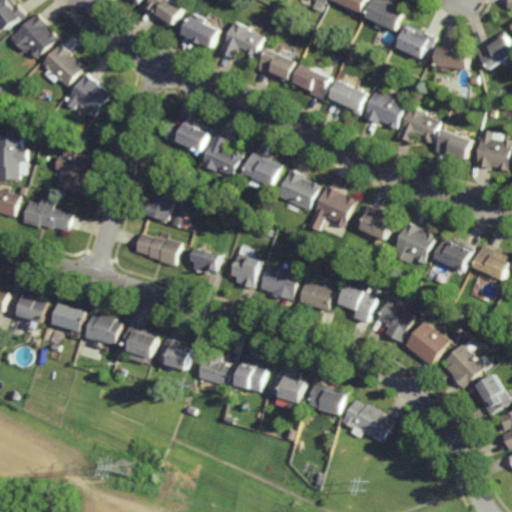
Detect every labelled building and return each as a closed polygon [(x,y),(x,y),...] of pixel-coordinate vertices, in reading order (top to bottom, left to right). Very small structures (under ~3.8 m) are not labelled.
[(15,0),(18,4),(21,2),(30,14),(8,30),(2,21),(0,22),(0,0),(15,0)] [(178,24),(162,13),(159,17),(147,9),(153,0),(179,0),(190,7),(178,24)] [(315,8),(324,11),(328,0),(315,0),(317,1),(315,8)] [(370,0),(365,12),(338,0),(370,0)] [(401,30),(371,16),(378,0),(392,0),(410,8),(401,30)] [(49,24),(48,25),(52,31),(54,30),(62,38),(39,59),(32,50),(34,49),(33,47),(27,52),(14,37),(40,13),(49,24)] [(215,47),(204,42),(204,43),(196,40),(197,38),(185,32),(194,13),(208,19),(207,22),(223,30),(215,47)] [(258,58),(249,55),(251,52),(249,51),(250,50),(242,46),(236,58),(224,52),(237,21),(252,28),(252,29),(267,37),(258,58)] [(430,59),(402,47),(406,38),(402,36),(409,22),(441,37),(430,59)] [(511,57),(494,69),(482,50),(481,50),(510,31),(511,34),(511,57)] [(79,60),(80,59),(88,66),(70,86),(60,77),(56,82),(47,74),(51,69),(45,64),(63,44),(75,54),(73,55),(79,60)] [(456,48),(456,46),(464,47),(464,49),(475,50),(473,70),(453,68),(453,71),(438,69),(439,64),(441,64),(443,46),(456,48)] [(291,83),(261,69),(271,48),(301,62),(291,83)] [(326,99),(314,93),(315,90),(298,82),(306,64),(336,78),(326,99)] [(105,87),(113,92),(95,116),(88,111),(90,109),(81,102),(76,108),(67,102),(88,73),(100,81),(99,83),(105,87)] [(482,83),(474,83),(474,75),(482,75),(482,83)] [(362,115),(333,101),(343,80),(372,94),(362,115)] [(8,94),(5,92),(4,94),(0,92),(0,88),(1,86),(9,91),(8,94)] [(399,129),(381,121),(380,123),(368,117),(380,90),(410,104),(399,129)] [(436,143),(427,139),(428,137),(426,136),(428,133),(421,130),(416,142),(402,136),(416,105),(431,112),(429,115),(445,121),(436,143)] [(212,129),(203,151),(168,136),(173,123),(185,128),(189,119),(212,129)] [(23,148),(27,148),(27,161),(20,161),(20,179),(0,179),(0,135),(21,135),(21,129),(30,128),(30,135),(23,135),(23,148)] [(472,159),(454,152),(452,156),(439,151),(448,129),(479,141),(472,159)] [(509,141),(509,139),(511,139),(511,170),(501,169),(502,167),(497,166),(497,168),(481,165),(488,130),(500,132),(498,138),(509,141)] [(235,155),(237,150),(246,155),(234,177),(220,169),(218,172),(204,163),(203,163),(218,134),(231,140),(226,150),(235,155)] [(88,160),(90,161),(85,180),(82,179),(79,191),(56,185),(61,169),(56,168),(59,156),(65,157),(65,156),(63,155),(66,142),(91,149),(88,160)] [(277,187),(246,172),(256,150),(287,165),(277,187)] [(307,175),(306,179),(322,186),(312,209),(282,196),(294,169),(307,175)] [(179,190),(170,222),(147,215),(155,183),(179,190)] [(346,227),(337,222),(338,221),(329,216),(325,223),(315,217),(331,185),(360,200),(346,227)] [(15,216),(0,211),(0,188),(22,195),(15,216)] [(54,207),(74,214),(69,230),(55,226),(54,228),(40,224),(40,226),(24,221),(30,200),(40,204),(42,198),(56,202),(54,207)] [(396,232),(393,230),(388,241),(359,227),(370,204),(402,219),(396,232)] [(178,225),(172,223),(174,215),(180,217),(178,225)] [(424,228),(423,230),(429,233),(429,231),(439,236),(427,264),(418,260),(419,257),(416,256),(413,262),(395,254),(410,222),(424,228)] [(272,236),(266,233),(268,228),(274,231),(272,236)] [(156,237),(156,235),(168,239),(168,237),(184,242),(177,265),(161,261),(162,259),(150,255),(151,254),(138,250),(143,233),(156,237)] [(455,241),(456,239),(478,249),(468,271),(439,258),(448,238),(455,241)] [(511,266),(506,280),(477,267),(487,245),(511,256),(511,266)] [(218,273),(210,271),(209,275),(205,274),(205,272),(196,269),(198,262),(194,260),(198,248),(223,256),(218,273)] [(264,261),(256,288),(244,285),(245,283),(239,281),(240,276),(234,274),(240,253),(264,261)] [(295,300),(284,296),(283,298),(274,295),(275,292),(263,288),(270,263),(303,272),(295,300)] [(330,311),(303,302),(309,279),(314,280),(313,283),(336,290),(330,311)] [(0,286),(13,291),(6,313),(0,311),(0,286)] [(369,322),(357,317),(359,311),(343,304),(350,286),(379,297),(369,322)] [(45,322),(20,314),(26,293),(39,297),(39,298),(51,302),(45,322)] [(417,316),(402,342),(387,334),(391,326),(387,324),(388,323),(380,318),(390,301),(417,316)] [(83,332),(55,323),(61,302),(90,311),(83,332)] [(120,318),(119,321),(126,323),(120,344),(89,336),(95,314),(103,317),(104,314),(120,318)] [(434,366),(409,346),(428,321),(453,341),(434,366)] [(158,359),(125,349),(133,324),(164,334),(163,338),(164,339),(158,359)] [(459,341),(454,336),(459,331),(464,336),(459,341)] [(188,348),(188,347),(195,349),(196,349),(190,371),(170,365),(170,364),(163,361),(170,336),(186,341),(185,347),(188,348)] [(466,389),(456,378),(457,376),(450,369),(454,365),(449,360),(466,344),(488,368),(466,389)] [(232,385),(204,377),(212,349),(227,354),(225,361),(230,363),(230,366),(236,367),(235,372),(232,385)] [(265,393),(255,389),(255,391),(240,386),(249,360),(262,364),(262,365),(273,368),(265,393)] [(304,405),(283,399),(284,397),(276,395),(283,370),(300,375),(300,376),(302,377),(302,380),(311,382),(304,405)] [(506,391),(508,390),(511,396),(511,402),(493,414),(476,386),(496,374),(506,391)] [(186,387),(181,385),(184,377),(189,379),(186,387)] [(344,417),(324,411),(325,410),(315,407),(315,406),(313,406),(320,383),(351,392),(349,397),(351,397),(344,417)] [(368,407),(370,404),(387,415),(386,415),(395,421),(384,440),(358,424),(356,427),(345,419),(347,416),(349,417),(359,401),(368,407)] [(198,411),(197,411),(196,414),(188,412),(190,406),(198,409),(198,411)] [(511,445),(506,433),(511,430),(511,426),(508,428),(507,426),(508,426),(503,417),(511,413),(511,445)] [(296,439),(290,437),(292,428),(299,430),(296,439)]
